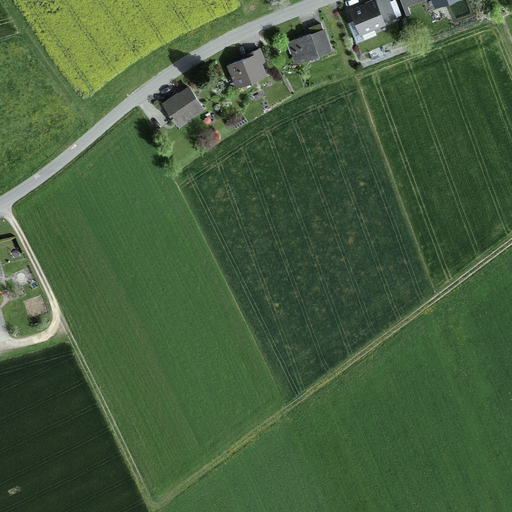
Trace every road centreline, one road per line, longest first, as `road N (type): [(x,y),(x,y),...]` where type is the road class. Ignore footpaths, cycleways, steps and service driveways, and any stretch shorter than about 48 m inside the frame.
road 1 (unclassified): [(328,0),(215,45),(0,209)]
road 2 (track): [(287,405),(511,239)]
road 3 (track): [(55,317),(117,445)]
